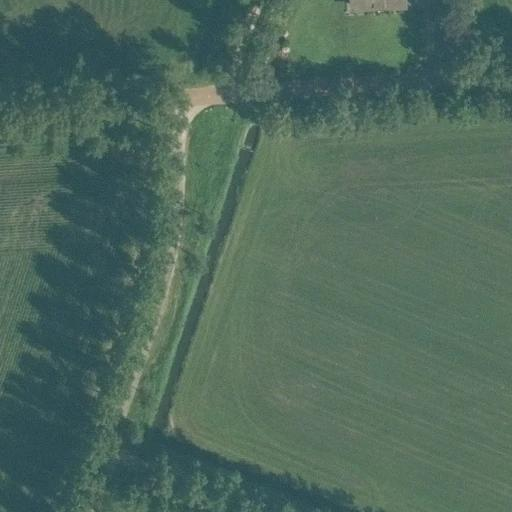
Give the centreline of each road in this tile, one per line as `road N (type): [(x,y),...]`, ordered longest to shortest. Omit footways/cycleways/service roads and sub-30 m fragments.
road 1 (unclassified): [(85,511),(165,287),(179,95)]
road 2 (unclassified): [(179,95),(511,73)]
road 3 (unclassified): [(0,108),(179,95)]
road 4 (track): [(106,450),(256,511)]
